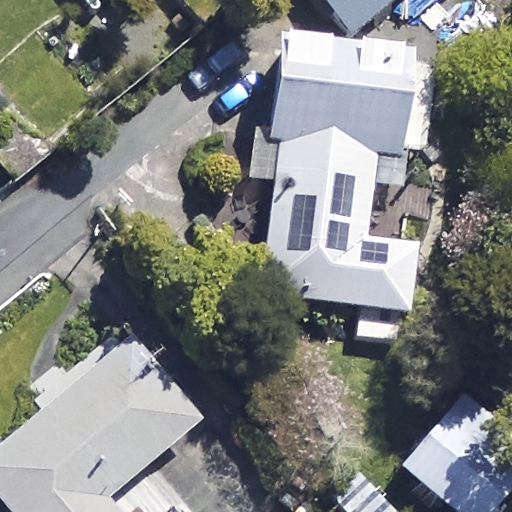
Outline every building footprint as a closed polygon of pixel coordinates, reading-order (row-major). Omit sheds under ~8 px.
[(76,0),(89,15),(103,3),(119,23),(145,0),(76,0)] [(392,0),(316,0),(346,37),(392,0)] [(427,57),(271,41),(260,145),(271,147),(254,302),(402,318),(409,251),(359,246),(369,156),(416,161),(427,57)] [(195,425),(127,343),(0,447),(0,510),(1,511),(104,511),(99,505),(195,425)] [(487,511),(511,484),(511,435),(461,391),(395,467),(446,511),(487,511)] [(387,511),(364,482),(332,507),(335,511),(387,511)]
